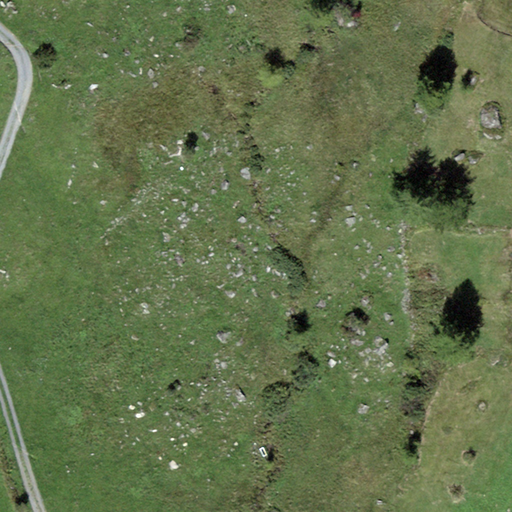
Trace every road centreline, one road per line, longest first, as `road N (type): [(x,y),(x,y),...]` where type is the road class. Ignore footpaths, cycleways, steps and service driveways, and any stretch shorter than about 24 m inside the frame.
road 1 (track): [(0,166),(30,73),(0,26)]
road 2 (track): [(38,511),(0,373)]
